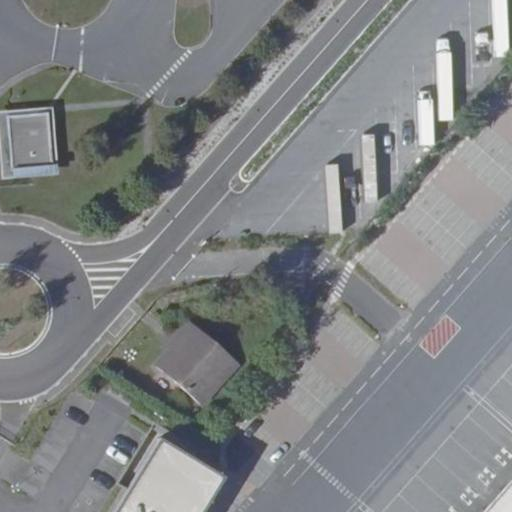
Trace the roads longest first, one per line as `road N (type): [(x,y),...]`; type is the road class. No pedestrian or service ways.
road 1 (unclassified): [(364,0),(138,254),(64,287)]
road 2 (unclassified): [(0,372),(26,369),(58,345),(66,327),(64,287)]
